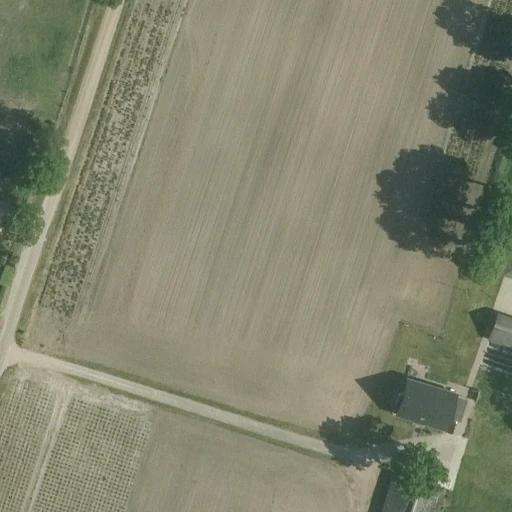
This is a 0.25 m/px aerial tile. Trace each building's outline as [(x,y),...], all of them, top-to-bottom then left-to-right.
[(32,157),(35,149),(28,147),(25,154),(32,157)] [(404,392),(399,393),(396,404),(399,408),(397,413),(445,427),(456,393),(408,378),(404,392)] [(511,417),(483,406),(472,433),(511,448),(511,417)] [(449,470),(472,471),(473,458),(450,458),(449,470)] [(474,486),(511,489),(511,470),(476,467),(474,486)] [(379,511),(438,511),(446,488),(392,472),(379,511)]
